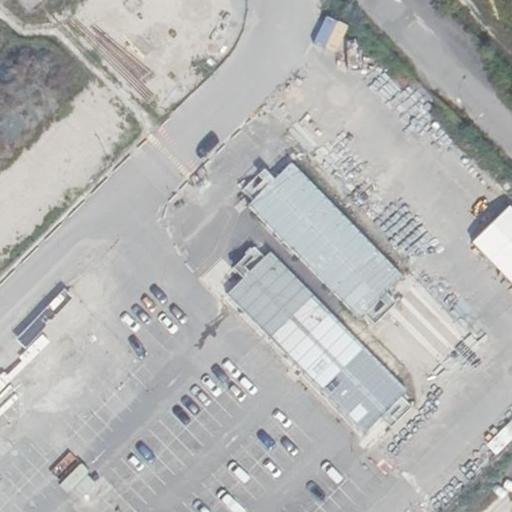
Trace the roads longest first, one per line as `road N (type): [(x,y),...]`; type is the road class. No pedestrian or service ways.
road 1 (unknown): [(167,265),(36,411),(40,445),(58,457),(77,453),(222,322)]
road 2 (unknown): [(164,511),(287,391)]
road 3 (unknown): [(287,391),(337,448),(333,481),(303,511)]
